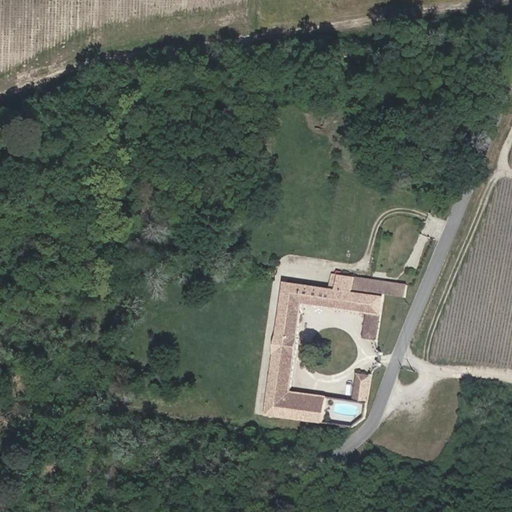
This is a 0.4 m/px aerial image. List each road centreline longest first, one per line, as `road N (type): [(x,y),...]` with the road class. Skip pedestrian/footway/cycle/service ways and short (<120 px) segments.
road 1 (unclassified): [(248,511),(344,451),(379,408),(511,102)]
road 2 (unknown): [(458,226),(388,216),(361,266),(289,266),(260,407)]
